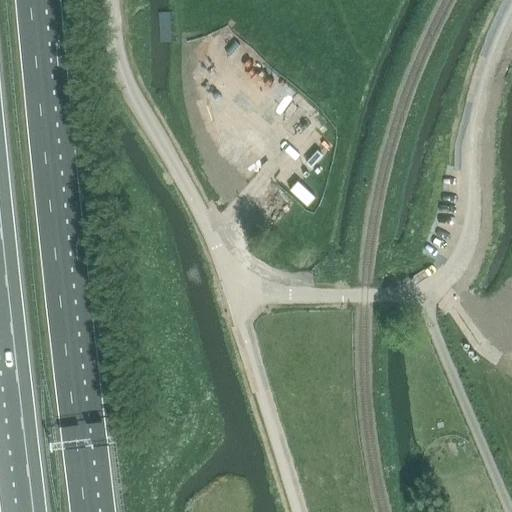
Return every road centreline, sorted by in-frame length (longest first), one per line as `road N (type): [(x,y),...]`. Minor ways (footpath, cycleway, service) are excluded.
road 1 (motorway): [(85,511),(30,0)]
road 2 (unclassified): [(232,295),(199,211),(122,78),(110,0)]
road 3 (unclassified): [(421,291),(451,271),(469,237),(485,84),(511,18)]
road 4 (unclassified): [(421,291),(510,511)]
road 5 (motorway): [(0,279),(28,511)]
road 6 (unclassified): [(297,511),(232,295)]
road 7 (unclassified): [(232,295),(421,291)]
